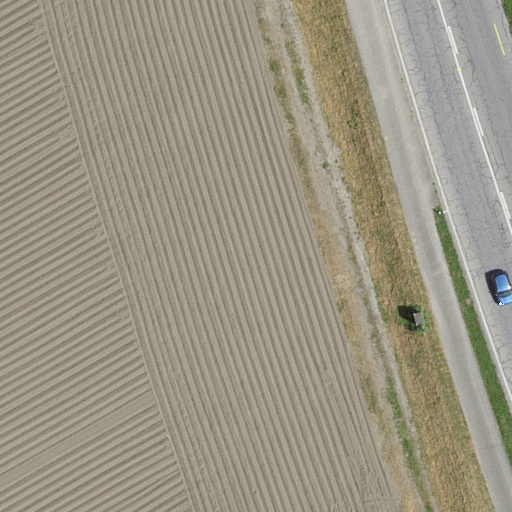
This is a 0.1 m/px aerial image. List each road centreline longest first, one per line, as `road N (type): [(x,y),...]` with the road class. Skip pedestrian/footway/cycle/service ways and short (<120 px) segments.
road 1 (track): [(364,0),(434,286),(511,508)]
road 2 (primary): [(511,224),(445,0)]
